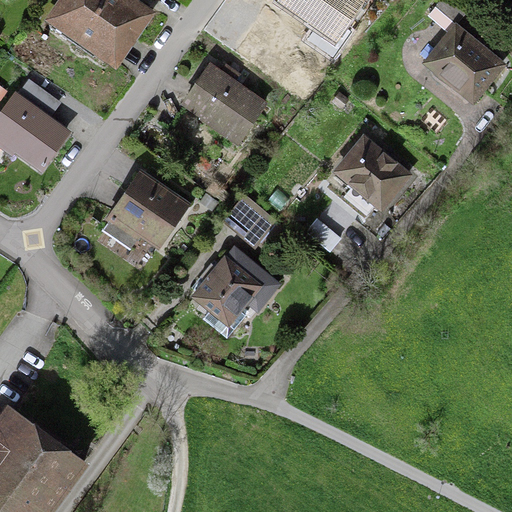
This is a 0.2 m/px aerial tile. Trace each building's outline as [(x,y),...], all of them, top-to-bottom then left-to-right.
[(54,0),(41,19),(115,74),(157,17),(134,0),(54,0)] [(466,10),(454,0),(441,0),(437,5),(456,21),(466,10)] [(475,111),(511,65),(460,24),(423,70),(475,111)] [(238,148),(270,108),(213,64),(182,104),(238,148)] [(0,138),(49,171),(79,127),(20,86),(0,115),(0,138)] [(384,214),(417,171),(365,131),(332,173),(384,214)] [(152,259),(186,206),(136,175),(103,228),(152,259)] [(243,196),(225,219),(270,256),(289,233),(243,196)] [(318,218),(307,231),(329,251),(340,238),(318,218)] [(277,288),(225,246),(186,295),(238,337),(277,288)] [(0,511),(41,511),(78,462),(2,408),(0,410),(0,511)]
